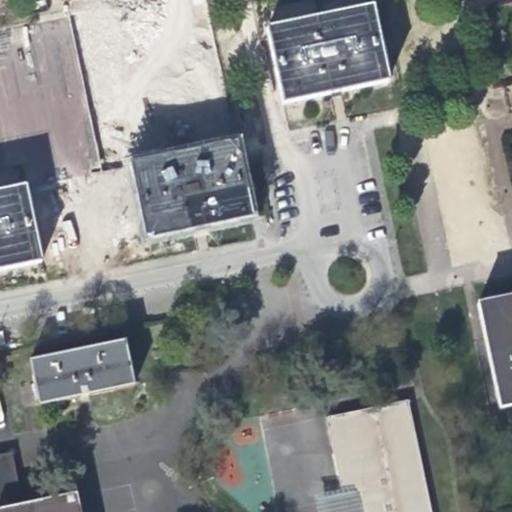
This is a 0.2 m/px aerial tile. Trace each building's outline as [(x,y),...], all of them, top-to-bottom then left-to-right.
[(336,94),(388,83),(373,8),(270,30),(285,105),(336,94)] [(71,12),(0,27),(0,193),(26,189),(81,178),(106,174),(71,12)] [(511,84),(481,88),(496,216),(511,214),(511,204),(504,129),(511,128),(511,84)] [(249,219),(235,146),(132,167),(146,240),(198,229),(249,219)] [(0,270),(40,262),(26,189),(0,193),(0,270)] [(511,297),(480,304),(502,409),(511,406),(511,297)] [(40,400),(137,379),(127,338),(31,358),(40,400)] [(434,511),(413,398),(329,416),(345,497),(356,495),(358,511),(434,511)] [(78,511),(74,491),(18,502),(8,455),(0,456),(0,511),(78,511)] [(345,497),(320,502),(321,511),(358,511),(356,495),(345,497)]
